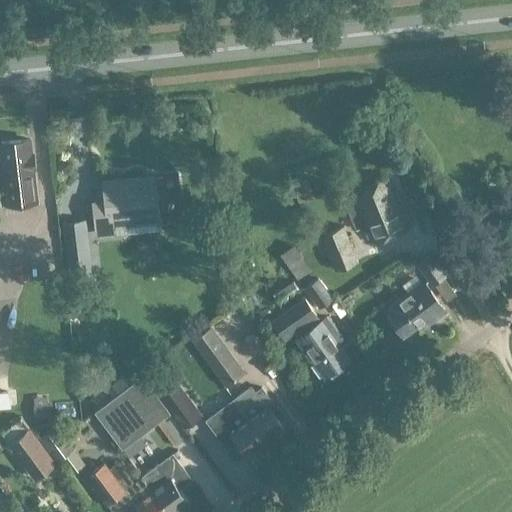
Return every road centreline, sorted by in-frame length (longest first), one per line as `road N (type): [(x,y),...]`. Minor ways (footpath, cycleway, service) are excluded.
road 1 (secondary): [(0,78),(511,18)]
road 2 (residential): [(247,511),(511,315)]
